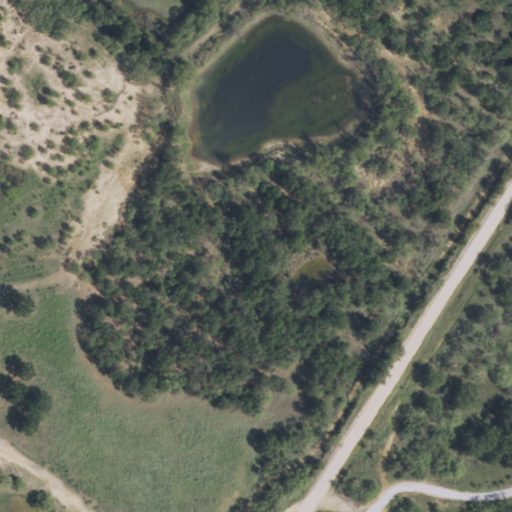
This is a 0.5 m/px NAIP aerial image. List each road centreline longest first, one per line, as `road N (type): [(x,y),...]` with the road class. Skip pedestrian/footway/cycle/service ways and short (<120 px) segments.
road 1 (residential): [(304,511),(511,199)]
road 2 (residential): [(511,493),(394,511),(320,489)]
